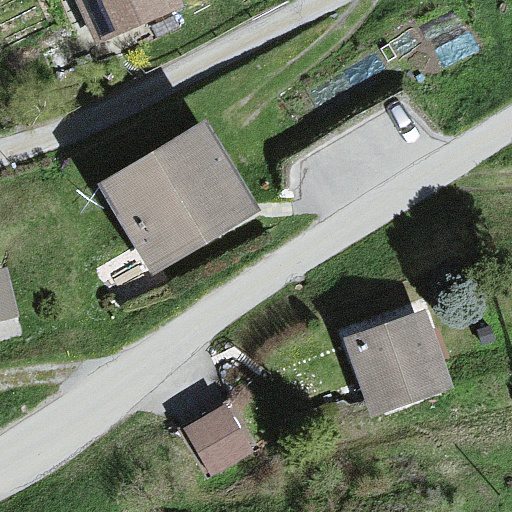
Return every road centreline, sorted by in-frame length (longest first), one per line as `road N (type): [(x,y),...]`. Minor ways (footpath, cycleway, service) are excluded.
road 1 (residential): [(511,121),(0,460)]
road 2 (residential): [(331,0),(0,153)]
